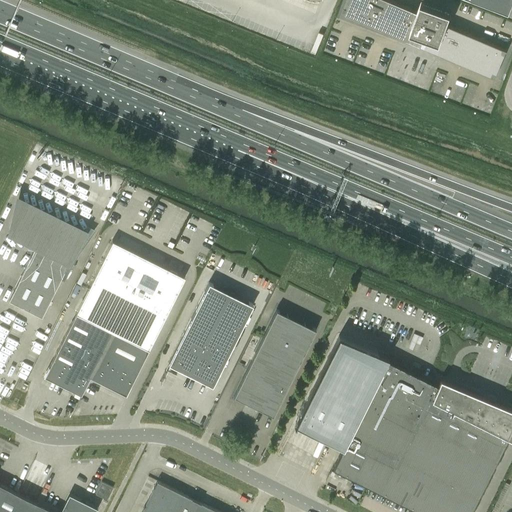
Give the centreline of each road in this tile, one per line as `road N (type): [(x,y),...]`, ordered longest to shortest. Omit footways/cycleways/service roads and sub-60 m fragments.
road 1 (unclassified): [(0,417),(63,438),(170,438),(321,511)]
road 2 (motorway): [(0,42),(313,174)]
road 3 (motorway): [(511,231),(238,116)]
road 4 (motorway): [(511,209),(238,116)]
road 5 (motorway): [(238,116),(0,14)]
road 6 (motorway): [(313,174),(511,273)]
road 7 (motorway): [(313,174),(511,257)]
